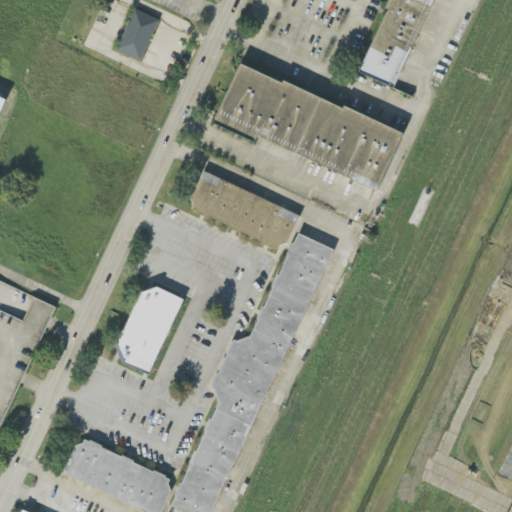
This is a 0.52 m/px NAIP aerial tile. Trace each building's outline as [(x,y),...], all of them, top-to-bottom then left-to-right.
[(383,0),(379,9),(383,11),(354,73),(386,88),(427,0),(383,0)] [(131,10),(114,49),(138,60),(156,21),(131,10)] [(235,64),(207,122),(248,141),(252,133),(372,190),(399,133),(338,104),(336,107),(278,80),(276,83),(235,64)] [(200,172),(184,207),(280,251),(296,215),(200,172)] [(297,235),(250,337),(228,344),(210,387),(216,404),(170,505),(183,511),(209,511),(332,248),(297,235)] [(0,283),(0,415),(50,307),(0,283)] [(154,287),(137,293),(115,343),(119,361),(146,373),(180,298),(154,287)] [(149,511),(60,472),(76,437),(172,480),(157,511),(149,511)]
